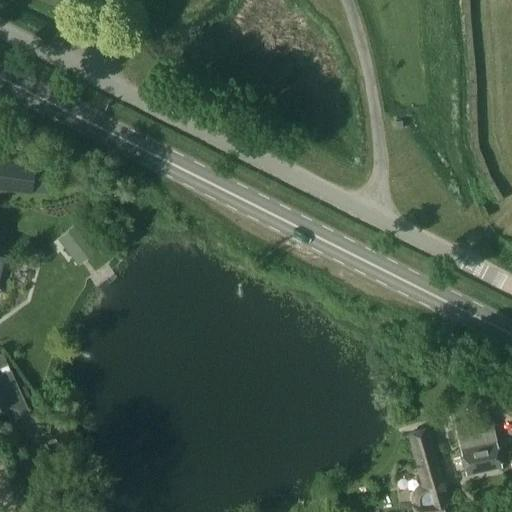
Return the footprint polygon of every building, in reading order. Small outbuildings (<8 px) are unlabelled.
[(35,164),(0,158),(0,189),(31,193),(31,192),(48,194),(51,167),(35,165),(35,164)] [(89,243),(76,225),(59,238),(72,256),(89,243)] [(0,409),(8,406),(15,423),(31,416),(10,369),(8,365),(7,365),(5,360),(0,362),(0,409)] [(497,443),(496,444),(490,418),(455,427),(460,451),(462,451),(467,475),(502,467),(497,443)] [(414,511),(448,511),(449,505),(447,500),(445,493),(427,430),(410,435),(424,483),(420,484),(417,486),(414,488),(412,491),(410,495),(410,497),(410,503),(414,503),(414,511)]
